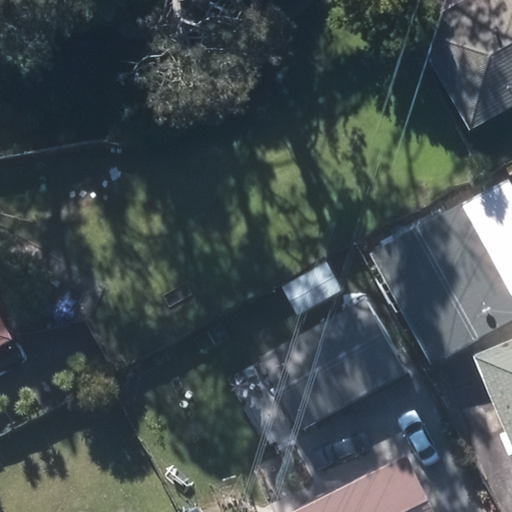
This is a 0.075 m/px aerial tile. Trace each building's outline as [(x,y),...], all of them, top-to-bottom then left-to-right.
[(511,0),(445,0),(431,8),(487,109),(511,95),(511,0)] [(511,178),(385,245),(444,357),(511,321),(511,178)] [(341,256),(289,283),(305,313),(357,286),(341,256)] [(0,348),(36,328),(0,263),(0,348)] [(221,386),(261,455),(419,366),(380,297),(221,386)] [(511,342),(495,349),(511,393),(511,342)] [(296,511),(416,511),(395,471),(344,497),(340,490),(296,511)]
